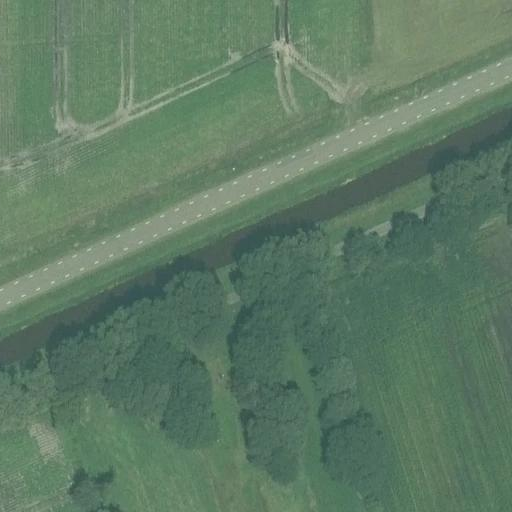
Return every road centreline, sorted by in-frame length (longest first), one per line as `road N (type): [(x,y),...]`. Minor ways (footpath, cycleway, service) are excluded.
road 1 (unclassified): [(0,405),(511,172)]
road 2 (unclassified): [(0,300),(511,69)]
